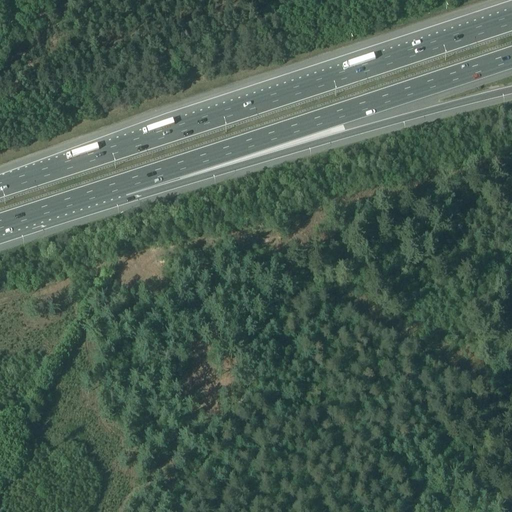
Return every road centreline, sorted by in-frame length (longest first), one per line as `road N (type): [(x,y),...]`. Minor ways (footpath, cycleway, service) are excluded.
road 1 (motorway): [(511,19),(0,187)]
road 2 (motorway): [(122,185),(511,58)]
road 3 (motorway): [(122,185),(511,91)]
road 4 (motorway): [(0,224),(122,185)]
